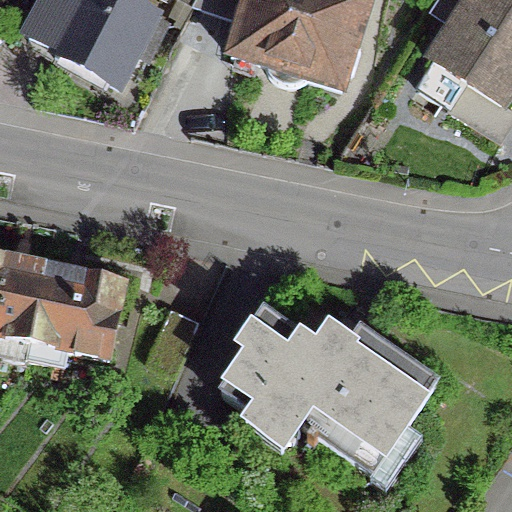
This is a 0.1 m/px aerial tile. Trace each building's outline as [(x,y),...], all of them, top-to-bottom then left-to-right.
[(51,57),(50,60),(113,93),(150,21),(110,0),(80,0),(78,4),(71,0),(44,0),(23,42),(51,57)] [(168,0),(188,11),(193,0),(168,0)] [(193,0),(188,11),(232,24),(222,57),(261,70),(266,81),(276,88),(282,90),(289,90),(296,87),(301,83),(344,94),(375,0),(193,0)] [(506,110),(511,100),(511,12),(492,0),(460,0),(424,56),(436,64),(419,88),(451,109),(467,84),(506,110)] [(511,0),(492,0),(511,12),(511,0)] [(511,129),(511,113),(506,110),(467,84),(451,109),(449,112),(501,146),(511,129)] [(9,266),(0,264),(0,360),(22,365),(38,287),(6,281),(9,266)] [(62,356),(104,365),(120,289),(74,279),(71,294),(38,287),(22,365),(58,373),(62,356)] [(194,328),(166,316),(142,370),(169,382),(194,328)] [(294,432),(368,482),(431,389),(355,338),(346,351),(324,337),(311,356),(268,326),(217,401),(284,447),(294,432)]
